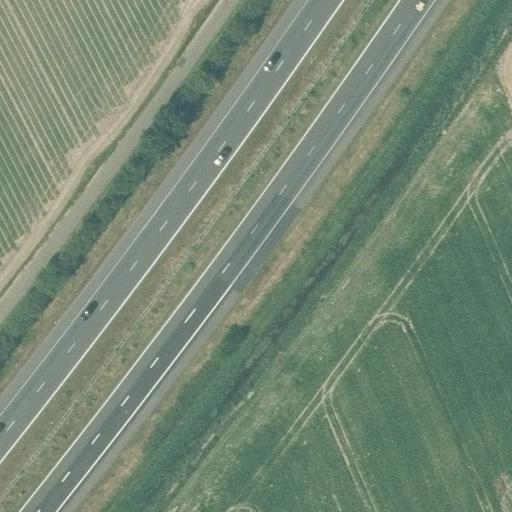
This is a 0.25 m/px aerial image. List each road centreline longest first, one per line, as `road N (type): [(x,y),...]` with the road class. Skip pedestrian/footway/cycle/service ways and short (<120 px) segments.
road 1 (motorway): [(35,511),(199,303),(418,0)]
road 2 (motorway): [(325,0),(0,432)]
road 3 (unclassified): [(0,308),(227,0)]
